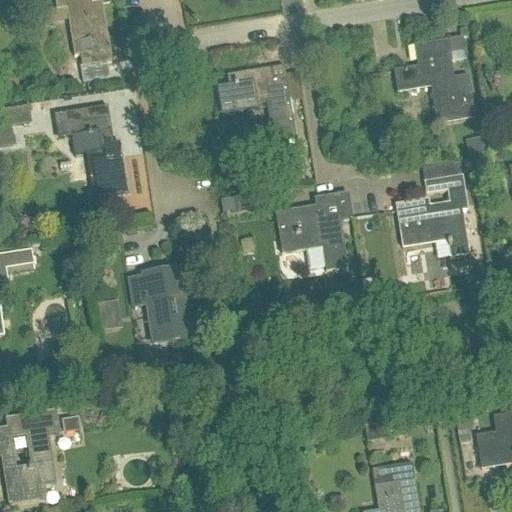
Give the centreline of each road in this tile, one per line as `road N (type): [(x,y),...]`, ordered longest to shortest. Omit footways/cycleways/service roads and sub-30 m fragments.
road 1 (residential): [(136,53),(452,0)]
road 2 (residential): [(173,197),(154,168),(136,53)]
